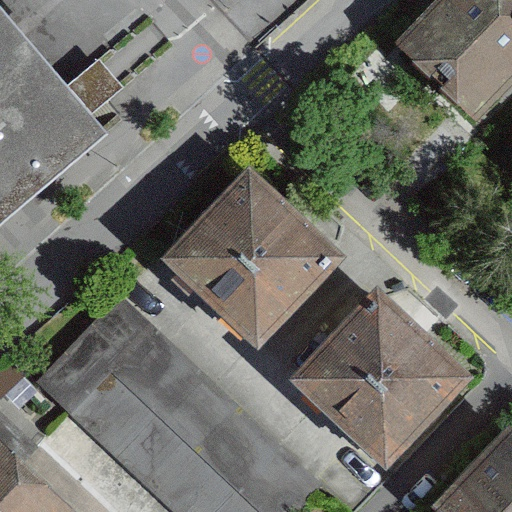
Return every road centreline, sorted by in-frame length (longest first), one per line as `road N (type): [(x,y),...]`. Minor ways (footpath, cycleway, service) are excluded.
road 1 (residential): [(511,340),(250,98)]
road 2 (residential): [(511,387),(386,511)]
